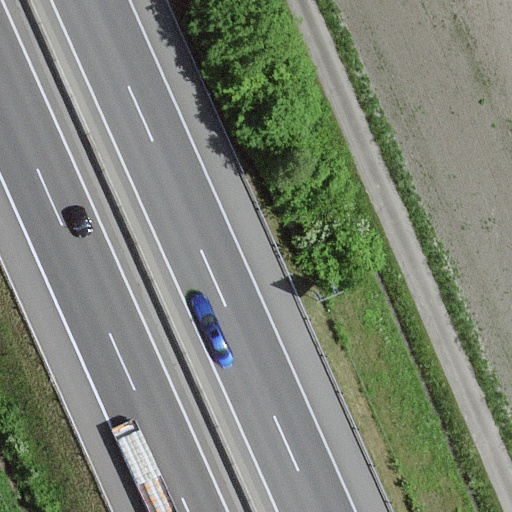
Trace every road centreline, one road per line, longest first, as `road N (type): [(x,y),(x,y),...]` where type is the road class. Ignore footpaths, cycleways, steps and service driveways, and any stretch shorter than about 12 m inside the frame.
road 1 (motorway): [(318,511),(93,0)]
road 2 (unclassified): [(511,484),(302,0)]
road 3 (motorway): [(0,87),(187,511)]
